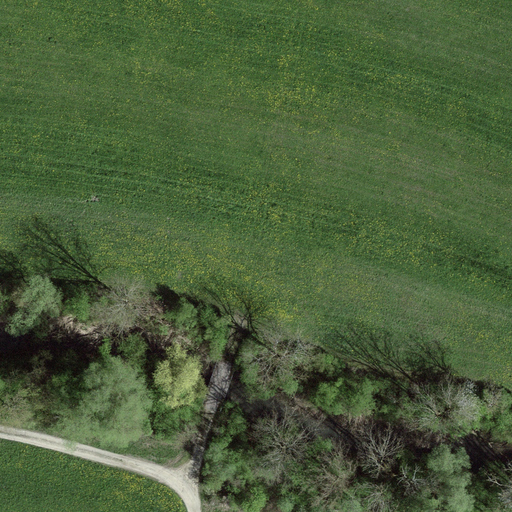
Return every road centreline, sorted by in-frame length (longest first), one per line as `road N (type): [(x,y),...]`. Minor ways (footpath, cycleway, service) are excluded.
road 1 (track): [(183,485),(150,469),(0,431)]
road 2 (track): [(183,485),(239,308)]
